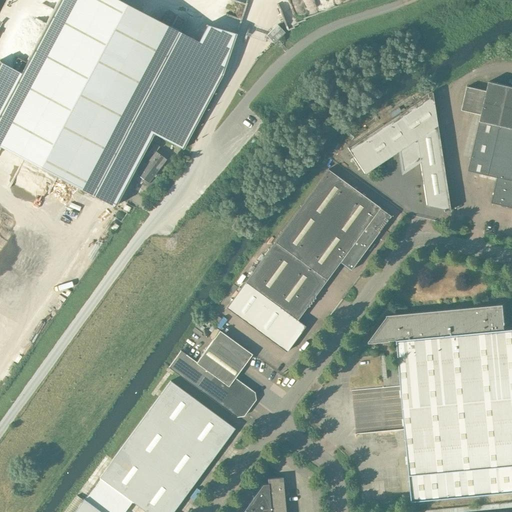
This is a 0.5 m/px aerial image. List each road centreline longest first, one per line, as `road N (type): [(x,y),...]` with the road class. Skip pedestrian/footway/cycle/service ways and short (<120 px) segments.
road 1 (unclassified): [(0,428),(112,271),(280,62),(343,23),(410,0)]
road 2 (unclassified): [(273,423),(403,246),(434,238),(511,257)]
